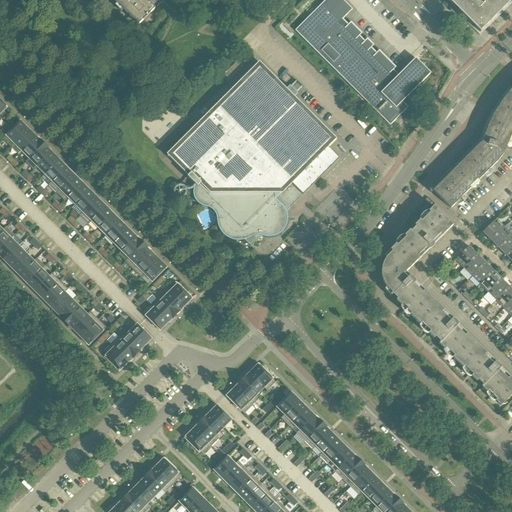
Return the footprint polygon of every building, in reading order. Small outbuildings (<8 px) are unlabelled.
[(113,0),(138,25),(155,9),(145,0),(113,0)] [(336,37),(339,33),(339,29),(336,25),(344,17),(344,16),(343,15),(346,13),(347,14),(352,9),(342,0),(325,0),(295,31),(358,93),(353,99),(357,103),(362,98),(390,125),(407,108),(402,102),(430,73),(415,59),(392,82),(389,79),(384,79),(381,82),(353,53),(359,48),(353,42),(347,48),(336,37)] [(511,0),(473,0),(470,3),(469,1),(468,0),(467,0),(446,0),(454,7),(454,8),(458,12),(464,17),(467,21),(466,22),(476,32),(479,36),(483,32),(511,3),(511,0)] [(278,28),(289,40),(293,36),(282,24),(278,28)] [(230,69),(235,74),(246,63),(240,58),(230,69)] [(286,212),(303,195),(339,159),(328,147),(336,139),(293,98),(297,94),(296,93),(302,87),(302,88),(303,88),(295,80),(295,81),(296,81),(290,87),(289,86),(286,89),(259,62),(166,155),(188,176),(187,177),(195,185),(194,186),(193,188),(193,189),(193,191),(193,192),(193,194),(193,195),(193,198),(194,199),(194,200),(195,201),(196,202),(197,204),(198,204),(200,205),(201,206),(202,207),(204,207),(207,208),(208,208),(210,209),(211,210),(212,210),(213,212),(214,213),(216,217),(216,219),(216,221),(217,223),(217,225),(217,226),(218,228),(219,229),(220,231),(221,233),(222,234),(223,235),(225,237),(226,238),(228,239),(229,239),(232,240),(234,241),(236,241),(238,241),(240,241),(241,241),(243,241),(244,240),(251,247),(260,238),(262,236),(264,237),(265,237),(267,237),(269,238),(270,237),(272,237),(274,237),(275,236),(277,236),(278,235),(280,234),(281,233),(282,232),(284,229),(285,228),(286,227),(287,225),(287,224),(288,222),(288,220),(288,219),(288,217),(287,215),(287,214),(286,212)] [(511,89),(511,90),(502,101),(494,113),(488,126),(482,140),(483,140),(480,144),(433,191),(450,209),(456,203),(453,201),(457,197),(459,200),(470,189),(468,187),(476,179),(478,181),(497,162),(503,155),(506,147),(511,136),(511,133),(511,89)] [(10,147),(11,147),(28,130),(20,122),(6,136),(2,139),(10,147)] [(18,155),(22,152),(21,152),(36,137),(28,130),(11,147),(18,155)] [(24,154),(29,159),(44,144),(40,140),(39,141),(37,139),(36,137),(21,152),(22,152),(24,154)] [(34,171),(37,167),(51,153),(48,149),(44,144),(29,159),(25,162),(34,171)] [(37,167),(44,174),(59,160),(58,160),(53,155),(51,153),(37,167)] [(44,174),(52,182),(66,168),(59,160),(44,174)] [(56,193),(74,176),(66,168),(52,182),(48,185),(56,193)] [(64,201),(68,198),(67,197),(81,183),(74,176),(56,193),(64,201)] [(68,198),(75,205),(89,191),(81,183),(67,197),(68,198)] [(75,206),(82,213),(83,213),(97,199),(89,191),(75,205),(75,206)] [(87,224),(91,221),(90,221),(105,206),(97,199),(83,213),(82,213),(79,216),(87,224)] [(91,221),(98,228),(112,214),(105,206),(90,221),(91,221)] [(466,372),(476,382),(478,381),(482,385),(481,387),(487,392),(488,391),(492,394),(497,399),(495,401),(501,406),(502,405),(503,405),(504,405),(505,404),(506,403),(506,402),(506,401),(506,400),(511,394),(511,379),(510,377),(507,379),(498,370),(497,371),(495,369),(496,368),(484,356),(486,353),(467,334),(465,336),(455,327),(454,328),(452,326),(453,325),(441,313),(443,311),(424,291),(422,293),(412,284),(411,286),(409,284),(410,282),(403,275),(419,259),(417,257),(427,248),(425,246),(427,244),(429,246),(441,234),(442,236),(453,226),(433,206),(428,212),(429,213),(425,218),(421,222),(420,220),(414,226),(415,227),(411,232),(409,231),(404,236),(405,238),(402,240),(397,246),(395,245),(390,250),(392,252),(386,258),(385,259),(384,261),(383,262),(382,264),(382,266),(381,268),(381,270),(381,272),(381,274),(381,276),(381,277),(382,278),(382,280),(383,282),(384,284),(385,286),(386,288),(392,293),(390,295),(391,296),(392,295),(397,300),(396,301),(401,306),(402,305),(406,309),(405,310),(406,311),(407,310),(411,313),(409,315),(420,325),(421,324),(425,327),(423,329),(434,339),(435,338),(440,343),(438,344),(462,368),(464,366),(468,370),(466,372)] [(98,228),(106,236),(120,222),(112,214),(98,228)] [(482,233),(491,241),(504,228),(496,219),(482,233)] [(113,244),(128,229),(121,223),(120,222),(106,236),(113,244)] [(0,249),(10,239),(11,239),(14,236),(6,228),(2,231),(3,231),(0,234),(0,249)] [(491,241),(499,249),(511,236),(511,235),(504,228),(491,241)] [(113,244),(121,251),(135,237),(128,229),(113,244)] [(511,236),(499,249),(507,257),(511,252),(511,236)] [(123,253),(128,258),(129,259),(144,244),(139,239),(138,240),(137,239),(135,237),(121,251),(123,253)] [(0,249),(0,257),(4,261),(18,247),(11,239),(10,239),(0,249)] [(133,270),(150,252),(147,249),(148,248),(144,244),(129,259),(128,258),(125,262),(133,270)] [(4,261),(12,269),(26,254),(18,247),(4,261)] [(455,260),(463,268),(477,255),(468,247),(455,260)] [(141,278),(144,274),(158,260),(150,252),(133,270),(141,278)] [(12,269),(19,276),(33,262),(26,254),(12,269)] [(463,268),(471,277),(485,263),(477,255),(463,268)] [(19,276),(27,284),(41,270),(45,267),(37,258),(33,262),(19,276)] [(144,274),(152,282),(166,268),(158,260),(144,274)] [(471,277),(479,284),(493,271),(485,263),(471,277)] [(27,284),(34,292),(49,277),(48,277),(43,272),(41,270),(27,284)] [(479,284),(488,293),(501,279),(493,271),(479,284)] [(34,292),(42,299),(60,282),(52,274),(48,277),(49,277),(34,292)] [(488,293),(496,301),(509,287),(501,279),(488,293)] [(42,299),(50,307),(64,293),(68,290),(60,282),(42,299)] [(173,282),(165,290),(183,307),(191,299),(186,294),(185,294),(186,293),(182,288),(181,287),(180,288),(177,285),(173,282)] [(496,301),(504,309),(511,300),(511,290),(509,287),(496,301)] [(165,290),(158,297),(176,316),(180,311),(183,307),(165,290)] [(50,307),(57,315),(72,300),(64,293),(50,307)] [(150,305),(153,309),(153,308),(168,323),(169,321),(171,319),(172,320),(176,316),(158,297),(157,298),(150,305)] [(60,319),(64,323),(79,308),(72,300),(57,315),(58,315),(61,318),(60,319)] [(71,328),(73,330),(87,316),(87,315),(79,308),(64,323),(69,327),(71,328)] [(168,323),(153,308),(153,309),(152,310),(145,316),(152,323),(159,331),(168,323)] [(73,330),(80,337),(98,320),(90,312),(87,315),(87,316),(73,330)] [(98,320),(80,337),(88,345),(106,328),(98,320)] [(137,325),(129,333),(143,347),(151,339),(149,337),(138,326),(137,325)] [(129,333),(122,340),(121,341),(136,356),(141,351),(140,350),(141,349),(143,347),(129,333)] [(118,337),(110,345),(128,362),(129,361),(131,359),(132,360),(136,356),(121,341),(122,340),(118,337)] [(128,362),(110,345),(102,353),(105,356),(108,359),(107,360),(113,366),(114,365),(120,370),(128,362)] [(257,365),(250,373),(264,387),(263,388),(267,391),(275,383),(269,377),(270,375),(264,370),(263,371),(257,365)] [(245,376),(241,380),(256,395),(263,388),(264,387),(250,373),(246,377),(245,376)] [(256,395),(241,380),(237,384),(237,385),(234,389),(252,406),(260,398),(256,395)] [(244,414),(252,406),(234,389),(226,397),(244,414)] [(284,415),(298,401),(291,393),(280,404),(276,407),(284,415)] [(292,423),(306,409),(298,401),(284,415),(281,418),(289,427),(292,423)] [(217,406),(209,414),(223,428),(231,420),(217,406)] [(314,416),(306,409),(292,423),(299,430),(300,430),(314,416)] [(223,428),(209,414),(205,417),(204,416),(200,421),(215,436),(216,436),(223,428)] [(317,420),(314,416),(300,430),(299,430),(296,434),(304,442),(322,423),(318,419),(317,420)] [(215,436),(200,421),(196,425),(197,426),(193,429),(211,447),(219,439),(216,436),(215,436)] [(312,450),(315,446),(329,432),(326,428),(327,428),(322,423),(304,442),(312,450)] [(203,455),(211,447),(193,429),(185,437),(191,443),(190,444),(196,450),(197,449),(203,455)] [(315,446),(322,453),(337,439),(329,432),(315,446)] [(322,453),(319,457),(327,465),(344,447),(337,439),(322,453)] [(327,465),(334,472),(352,455),(344,447),(327,465)] [(352,455),(334,472),(342,480),(361,461),(356,457),(355,458),(352,455)] [(235,465),(234,465),(227,457),(213,470),(221,478),(235,465)] [(104,465),(98,459),(94,463),(100,468),(104,465)] [(155,468),(173,485),(181,477),(174,471),(175,470),(170,464),(168,465),(163,460),(155,468)] [(221,478),(229,486),(246,469),(238,461),(234,465),(235,465),(221,478)] [(342,480),(350,488),(367,470),(364,467),(365,466),(361,461),(342,480)] [(151,470),(146,474),(162,489),(161,490),(165,493),(173,485),(155,468),(152,471),(151,470)] [(246,469),(229,486),(237,493),(253,477),(246,469)] [(367,470),(350,488),(358,496),(361,492),(375,478),(367,470)] [(162,489),(146,474),(142,479),(143,480),(140,483),(154,497),(161,490),(162,489)] [(261,484),(253,477),(237,493),(244,501),(261,484)] [(361,492),(369,500),(383,485),(375,478),(361,492)] [(146,505),(147,504),(154,497),(140,483),(132,491),(146,505)] [(261,484),(244,501),(252,509),(269,492),(261,484)] [(383,485),(369,500),(376,507),(390,493),(383,485)] [(186,510),(200,496),(192,488),(178,502),(186,510)] [(128,493),(124,497),(138,511),(145,511),(150,508),(147,504),(146,505),(132,491),(129,494),(128,493)] [(252,509),(255,511),(264,511),(276,500),(269,492),(252,509)] [(394,496),(390,493),(376,507),(372,510),(374,511),(386,511),(399,500),(395,495),(394,496)] [(186,510),(188,511),(199,511),(207,504),(200,496),(186,510)] [(138,511),(124,497),(119,502),(120,502),(117,506),(122,511),(138,511)] [(276,500),(264,511),(279,511),(284,507),(276,500)] [(386,511),(402,511),(406,508),(402,505),(403,504),(399,500),(386,511)]
